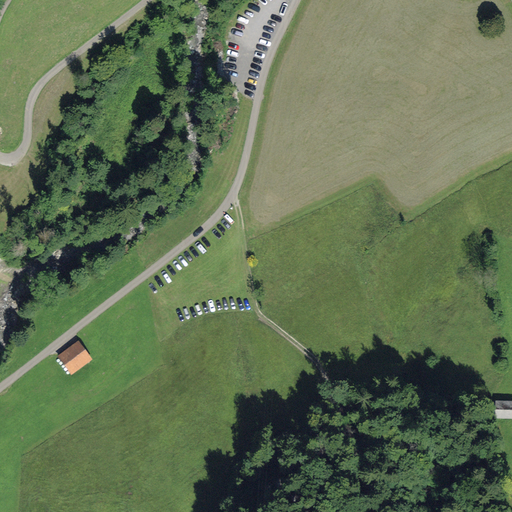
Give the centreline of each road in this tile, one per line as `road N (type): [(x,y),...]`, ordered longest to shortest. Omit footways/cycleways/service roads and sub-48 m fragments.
road 1 (residential): [(63,335),(214,220),(236,190),(260,91),(296,0)]
road 2 (track): [(236,190),(259,306),(322,369),(337,407)]
road 3 (unclassified): [(0,157),(23,149),(33,95),(51,73),(148,0)]
